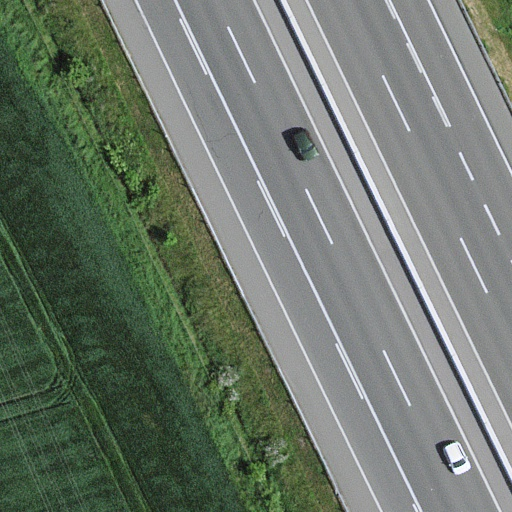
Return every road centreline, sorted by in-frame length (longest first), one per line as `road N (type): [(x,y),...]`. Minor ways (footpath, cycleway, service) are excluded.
road 1 (motorway): [(216,11),(459,511)]
road 2 (motorway): [(511,339),(348,0)]
